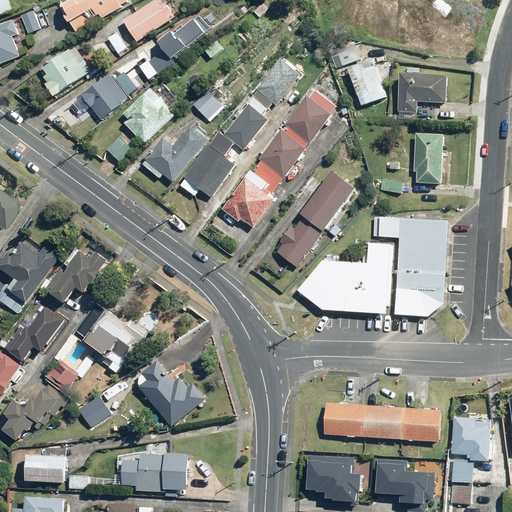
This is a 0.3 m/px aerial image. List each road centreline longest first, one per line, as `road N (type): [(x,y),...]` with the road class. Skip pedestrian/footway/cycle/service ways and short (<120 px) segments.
road 1 (secondary): [(262,364),(228,297),(0,124)]
road 2 (residential): [(511,29),(498,91),(481,361)]
road 3 (tertiary): [(262,364),(307,356),(481,361)]
road 4 (secondary): [(265,511),(270,416),(262,364)]
